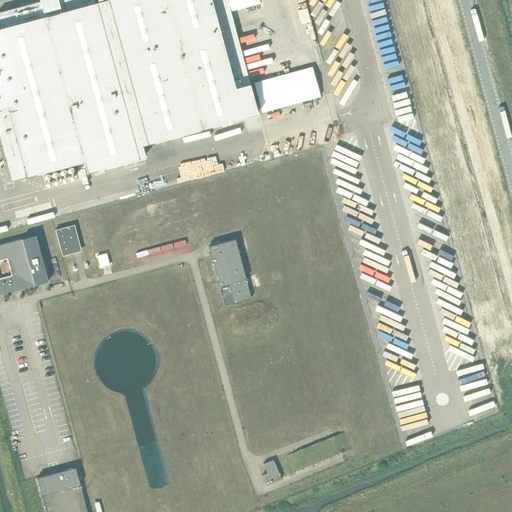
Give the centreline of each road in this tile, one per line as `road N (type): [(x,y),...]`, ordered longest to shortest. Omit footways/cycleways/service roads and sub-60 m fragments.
road 1 (unknown): [(0,322),(28,430),(41,446),(50,443),(51,416),(21,303)]
road 2 (unclassified): [(466,0),(511,166)]
